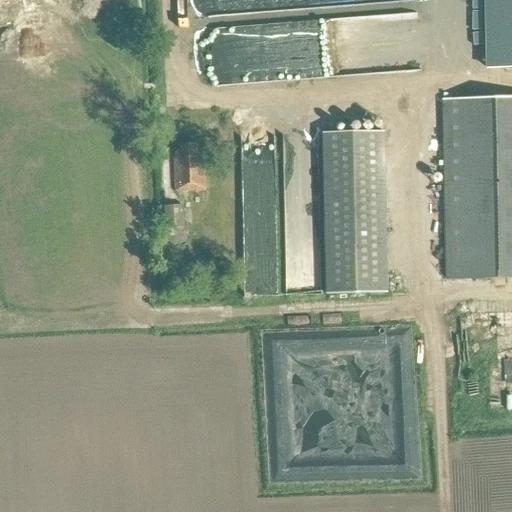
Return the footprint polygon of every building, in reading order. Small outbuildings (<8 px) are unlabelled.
[(511,0),(484,0),(486,71),(511,71),(511,0)] [(511,98),(443,100),(447,280),(511,278),(511,98)] [(382,131),(324,132),(328,296),(387,295),(382,131)] [(197,145),(181,146),(181,152),(175,153),(175,160),(176,193),(206,191),(204,167),(199,168),(199,162),(198,162),(197,145)] [(182,230),(181,207),(163,208),(164,231),(182,230)]
